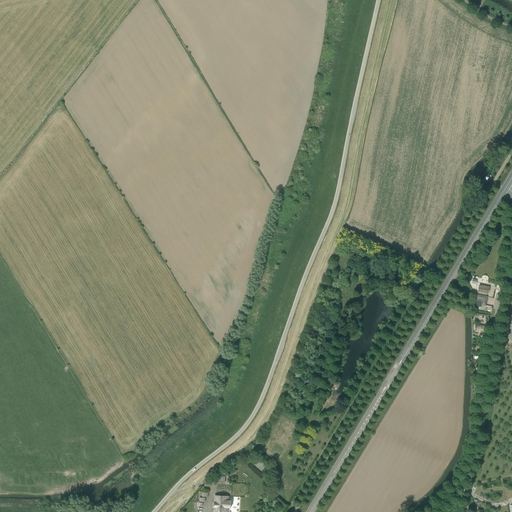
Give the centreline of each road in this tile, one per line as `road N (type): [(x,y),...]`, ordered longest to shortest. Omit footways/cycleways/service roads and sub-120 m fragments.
road 1 (unclassified): [(156,511),(241,431),(266,390),(336,197),(378,0)]
road 2 (secondary): [(311,511),(504,188)]
road 3 (unclassified): [(431,511),(459,484),(475,443),(511,229)]
